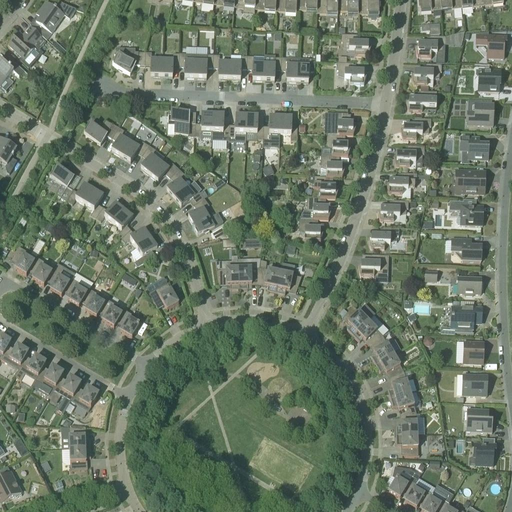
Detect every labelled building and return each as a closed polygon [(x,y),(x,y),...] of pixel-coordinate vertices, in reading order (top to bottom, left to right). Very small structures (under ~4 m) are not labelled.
[(214,0),(213,7),(223,8),(234,10),(234,7),(234,0),(214,0)] [(255,9),(255,0),(234,0),(234,7),(234,10),(243,11),(243,13),(254,15),(254,12),(254,9),(255,9)] [(255,0),(255,9),(254,9),(254,12),(275,14),(276,0),(255,0)] [(296,15),(296,12),(296,0),(276,0),(275,14),(285,14),(296,15)] [(296,12),(316,13),(317,0),(296,0),(296,12)] [(338,17),(338,14),(337,14),(337,0),(317,0),(316,13),(316,16),(326,16),(338,17)] [(347,17),(358,17),(358,0),(346,0),(347,0),(339,0),(337,0),(337,14),(338,14),(347,14),(347,17)] [(358,0),(358,17),(364,17),(379,16),(378,0),(367,0),(358,0)] [(419,0),(420,14),(441,12),(440,0),(419,0)] [(440,0),(441,12),(461,10),(460,0),(440,0)] [(460,0),(461,10),(482,8),(481,0),(460,0)] [(481,0),(482,8),(503,5),(502,0),(481,0)] [(51,36),(64,18),(69,21),(76,12),(58,4),(54,10),(46,4),(40,12),(41,13),(39,16),(38,15),(36,17),(40,20),(36,25),(39,27),(36,32),(46,42),(51,35),(51,36)] [(422,34),(429,33),(430,37),(440,37),(439,29),(421,30),(422,34)] [(36,61),(29,55),(34,50),(37,53),(45,44),(40,39),(30,30),(23,38),(19,36),(9,47),(23,60),(20,62),(28,70),(36,61)] [(368,50),(368,45),(357,45),(358,37),(348,37),(343,37),(341,37),(341,45),(343,45),(342,50),(349,52),(349,53),(354,53),(354,59),(368,59),(371,50),(368,50)] [(417,60),(431,60),(431,55),(437,55),(437,54),(443,53),(444,47),(445,47),(446,39),(429,38),(429,46),(418,46),(418,50),(415,51),(417,60)] [(487,49),(487,61),(503,61),(504,52),(502,52),(503,49),(506,49),(506,39),(476,38),(476,48),(487,49)] [(134,68),(145,68),(145,55),(135,54),(135,51),(118,51),(119,50),(118,49),(114,57),(116,58),(112,67),(115,68),(114,70),(130,77),(134,68)] [(263,84),(264,66),(253,65),(254,59),(253,59),(253,54),(248,54),(248,59),(247,59),(247,72),(253,72),(252,83),(263,84)] [(150,79),(161,80),(162,62),(151,61),(152,55),(145,55),(145,68),(151,68),(150,79)] [(173,62),(162,62),(161,80),(172,80),(173,69),(179,69),(179,56),(173,56),(173,62)] [(186,56),(179,56),(179,69),(185,70),(184,81),(195,81),(196,63),(185,63),(186,56)] [(207,63),(196,63),(195,81),(206,82),(207,70),(213,71),(213,57),(207,57),(207,63)] [(220,58),(213,57),(213,71),(219,71),(218,82),(229,82),(230,64),(219,64),(220,58)] [(13,75),(19,80),(25,74),(7,58),(7,59),(8,60),(4,65),(0,61),(0,89),(13,75)] [(240,65),(230,64),(229,82),(240,83),(241,72),(247,72),(247,59),(241,58),(240,65)] [(264,58),(264,66),(263,84),(274,84),(275,73),(281,73),(281,60),(275,60),(275,58),(264,58)] [(287,60),(281,60),(281,73),(287,74),(286,85),(297,85),(298,61),(287,60)] [(309,61),(298,61),(297,85),(308,86),(309,74),(315,75),(315,61),(309,61)] [(364,78),(364,73),(353,73),(353,66),(337,65),(336,72),(338,73),(338,78),(344,81),(350,82),(350,87),(353,87),(364,88),(366,79),(364,78)] [(425,66),(425,74),(414,73),(414,78),(411,78),(413,87),(421,87),(429,88),(433,88),(433,82),(439,80),(440,75),(441,75),(442,67),(425,66)] [(478,79),(478,94),(499,95),(499,88),(500,88),(500,73),(481,72),(481,79),(478,79)] [(436,110),(436,102),(437,94),(429,94),(421,94),(420,94),(420,101),(409,100),(409,105),(406,106),(408,115),(423,115),(423,109),(436,110)] [(493,129),(493,107),(492,107),(492,102),(478,102),(478,106),(475,106),(474,120),(467,120),(467,128),(493,129)] [(195,140),(195,126),(188,126),(189,115),(172,114),(171,116),(168,116),(168,126),(174,127),(174,138),(188,138),(188,139),(195,140)] [(201,126),(195,126),(195,140),(201,140),(201,133),(212,134),(213,116),(202,115),(201,126)] [(229,141),(229,128),(223,127),(224,116),(213,116),(212,134),(223,134),(222,141),(229,141)] [(332,116),(331,127),(324,125),(324,137),(326,137),(337,137),(343,138),(353,138),(355,130),(353,130),(353,125),(348,125),(348,116),(332,116)] [(235,128),(229,128),(229,141),(235,141),(235,135),(246,135),(247,117),(236,117),(235,128)] [(263,142),(263,129),(257,129),(258,118),(247,117),(246,135),(257,136),(256,142),(263,142)] [(119,118),(115,125),(120,128),(124,121),(119,118)] [(269,129),(263,129),(263,142),(269,142),(269,136),(280,137),(281,119),(270,118),(269,129)] [(292,119),(281,119),(280,137),(291,137),(290,143),(297,144),(297,130),(291,130),(292,119)] [(431,122),(422,121),(414,121),(414,128),(403,128),(403,132),(400,133),(402,142),(416,143),(416,137),(422,137),(422,136),(429,135),(429,129),(431,129),(431,122)] [(106,138),(112,141),(119,130),(112,126),(112,127),(105,123),(100,133),(89,126),(84,135),(86,137),(85,138),(100,147),(106,138)] [(119,130),(112,141),(117,144),(111,154),(121,160),(130,144),(121,139),(124,133),(119,130)] [(342,146),(343,138),(337,137),(326,137),(326,150),(332,151),(332,158),(332,159),(337,159),(348,160),(350,152),(348,151),(348,146),(342,146)] [(488,148),(479,147),(479,140),(461,140),(460,155),(468,155),(468,162),(488,163),(488,148)] [(14,166),(9,163),(16,151),(3,143),(0,141),(0,163),(6,167),(5,168),(7,174),(9,176),(14,166)] [(130,144),(121,160),(130,165),(136,156),(142,159),(149,148),(142,144),(139,149),(130,144)] [(149,178),(160,164),(152,157),(156,152),(149,148),(142,159),(147,163),(140,171),(149,178)] [(396,170),(401,170),(408,170),(415,170),(416,164),(422,162),(422,157),(424,157),(424,149),(408,148),(407,156),(396,155),(396,160),(394,160),(396,170)] [(337,167),(337,159),(332,159),(332,158),(320,158),(320,171),(326,173),(326,179),(326,180),(330,180),(342,181),(344,173),(342,172),(342,167),(337,167)] [(165,176),(170,181),(179,172),(173,166),(169,170),(160,164),(149,178),(158,185),(165,176)] [(66,204),(73,193),(67,189),(73,180),(58,171),(57,172),(54,171),(49,180),(62,187),(56,197),(61,200),(60,200),(66,204)] [(179,172),(170,181),(175,186),(166,193),(174,202),(187,190),(180,182),(185,178),(179,172)] [(485,175),(456,173),(455,195),(484,197),(485,175)] [(400,176),(400,183),(389,183),(389,187),(386,188),(388,197),(402,197),(402,192),(408,192),(408,191),(414,190),(415,184),(416,184),(417,176),(400,176)] [(326,180),(326,179),(314,179),(308,179),(308,185),(314,187),(313,192),(320,194),(319,201),(323,201),(335,202),(338,194),(335,193),(335,189),(330,188),(330,180),(326,180)] [(79,196),(73,193),(66,204),(72,207),(75,202),(85,207),(94,192),(84,186),(79,196)] [(189,203),(193,208),(204,201),(199,194),(194,198),(187,190),(174,202),(181,210),(189,203)] [(96,222),(103,210),(98,207),(103,197),(94,192),(85,207),(94,213),(90,218),(96,222)] [(307,200),(306,212),(303,212),(299,221),(312,222),(315,222),(328,223),(331,215),(328,214),(328,210),(323,209),(323,201),(319,201),(307,200)] [(204,201),(193,208),(198,214),(188,220),(193,229),(209,220),(204,211),(209,208),(204,201)] [(393,225),(393,224),(399,225),(399,218),(406,217),(406,212),(408,212),(408,204),(392,203),(391,210),(380,210),(380,214),(377,215),(380,224),(393,225)] [(461,213),(460,219),(458,219),(456,220),(456,224),(458,227),(482,229),(483,214),(480,214),(480,208),(463,208),(463,204),(449,203),(449,213),(461,213)] [(103,210),(96,222),(101,224),(105,219),(113,226),(124,212),(116,205),(109,214),(103,210)] [(121,242),(130,233),(126,227),(133,219),(124,212),(113,226),(121,233),(117,238),(121,242)] [(214,230),(209,220),(193,229),(199,239),(214,230)] [(315,230),(315,222),(312,222),(299,221),(299,234),(305,236),(304,243),(320,244),(323,236),(320,235),(320,231),(315,230)] [(44,231),(51,235),(54,229),(48,225),(44,231)] [(214,242),(228,240),(222,230),(210,236),(214,242)] [(382,230),(382,238),(371,237),(371,242),(368,242),(370,251),(384,252),(384,246),(390,246),(396,244),(397,239),(398,239),(399,231),(382,230)] [(135,238),(130,233),(121,242),(125,246),(130,242),(136,251),(151,240),(144,231),(135,238)] [(157,249),(151,240),(136,251),(142,259),(137,263),(140,268),(151,262),(152,261),(148,256),(157,249)] [(454,255),(462,264),(481,265),(481,261),(482,259),(481,256),(481,249),(468,248),(468,242),(452,241),(451,255),(454,255)] [(15,271),(18,273),(26,278),(29,274),(37,260),(45,245),(39,242),(31,256),(19,249),(11,263),(17,267),(15,271)] [(386,266),(388,266),(388,258),(372,257),(372,265),(361,264),(361,269),(358,269),(360,279),(374,279),(386,279),(386,266)] [(54,271),(37,260),(29,274),(35,277),(32,282),(44,288),(46,284),(54,271)] [(248,292),(248,287),(258,286),(259,270),(260,263),(260,262),(238,263),(238,271),(239,292),(248,292)] [(238,263),(231,263),(215,264),(219,289),(220,289),(220,288),(229,287),(230,292),(239,292),(238,271),(238,263)] [(276,295),(280,275),(266,272),(267,264),(260,263),(259,270),(258,286),(268,289),(267,293),(276,295)] [(54,271),(46,284),(52,288),(50,292),(61,299),(64,295),(72,281),(75,276),(57,266),(54,271)] [(282,266),(280,275),(276,295),(285,297),(286,292),(295,294),(295,296),(296,296),(302,279),(301,278),(301,279),(293,278),(295,269),(282,266)] [(436,284),(437,275),(425,274),(425,283),(436,284)] [(122,281),(127,284),(131,279),(126,276),(122,281)] [(178,306),(167,286),(164,280),(145,290),(149,296),(157,312),(164,308),(167,312),(178,306)] [(481,281),(458,280),(457,296),(465,296),(465,298),(473,298),(473,297),(480,297),(480,293),(482,293),(482,285),(481,285),(481,281)] [(72,281),(64,295),(70,298),(67,302),(79,309),(81,305),(89,291),(72,281)] [(107,302),(89,291),(81,305),(87,309),(85,313),(96,320),(99,316),(107,302)] [(107,302),(99,316),(105,319),(102,323),(114,330),(116,326),(124,312),(107,302)] [(365,306),(358,313),(353,308),(354,308),(353,307),(342,321),(342,322),(343,321),(350,328),(346,331),(353,338),(368,324),(375,317),(365,306)] [(479,327),(480,310),(452,309),(451,330),(442,329),(441,336),(456,337),(456,335),(473,336),(472,336),(473,326),(479,327)] [(142,323),(124,312),(116,326),(122,330),(120,334),(131,341),(142,323)] [(416,321),(413,316),(407,319),(410,324),(416,321)] [(368,324),(353,338),(359,345),(363,341),(370,348),(383,339),(368,324)] [(0,361),(0,362),(9,348),(11,344),(0,337),(0,361)] [(371,360),(375,368),(393,357),(383,339),(370,348),(375,357),(371,360)] [(426,339),(423,341),(423,345),(426,348),(429,348),(432,345),(432,342),(429,339),(426,339)] [(484,345),(464,345),(463,366),(483,367),(484,345)] [(0,362),(18,372),(26,359),(29,354),(17,348),(15,352),(9,348),(0,362)] [(393,357),(375,368),(380,375),(384,373),(389,381),(389,382),(404,375),(393,357)] [(26,359),(18,372),(18,373),(14,379),(21,383),(25,377),(36,383),(44,369),(46,365),(35,358),(32,362),(26,359)] [(50,373),(44,369),(36,383),(53,393),(61,379),(64,375),(52,369),(50,373)] [(387,393),(390,402),(410,396),(404,375),(389,382),(392,391),(387,393)] [(487,379),(463,378),(462,398),(486,399),(487,379)] [(71,404),(79,390),(81,386),(70,379),(67,383),(61,379),(53,393),(64,400),(56,412),(62,416),(70,403),(71,404)] [(79,390),(71,404),(88,414),(99,396),(87,390),(85,394),(79,390)] [(398,409),(400,419),(416,416),(410,396),(390,402),(393,410),(398,409)] [(488,424),(489,413),(467,412),(466,434),(492,435),(492,424),(488,424)] [(416,416),(400,419),(401,419),(401,429),(396,429),(396,438),(417,437),(416,416)] [(68,430),(71,424),(66,421),(63,426),(68,430)] [(70,452),(90,451),(90,442),(85,442),(85,432),(86,432),(61,430),(61,433),(69,433),(70,452)] [(417,437),(396,438),(397,447),(402,447),(402,457),(401,457),(401,458),(419,459),(419,458),(418,458),(417,437)] [(496,447),(474,446),(473,460),(476,460),(476,468),(492,469),(493,457),(495,457),(496,447)] [(70,452),(70,473),(69,473),(69,474),(87,471),(87,470),(86,470),(86,460),(91,460),(90,451),(70,452)] [(0,504),(0,506),(15,498),(16,500),(21,497),(20,495),(21,495),(10,475),(8,470),(0,474),(0,504)] [(407,500),(415,486),(399,476),(388,494),(400,501),(402,497),(407,500)] [(424,510),(432,496),(415,486),(407,500),(405,504),(416,511),(419,507),(424,510)] [(422,511),(444,511),(448,506),(453,498),(437,488),(432,496),(424,510),(422,511)]
